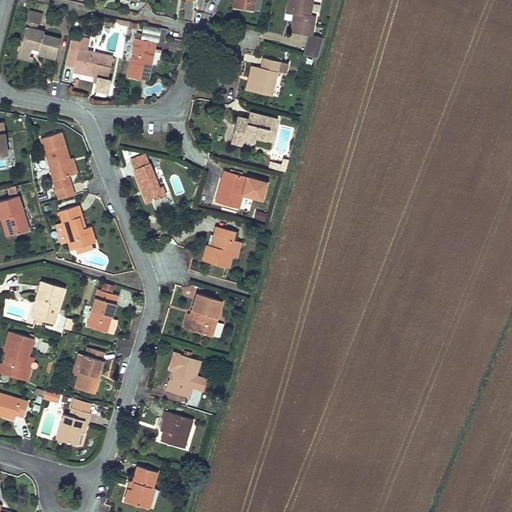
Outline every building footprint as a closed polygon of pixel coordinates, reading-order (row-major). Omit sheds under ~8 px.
[(312,0),(290,0),(289,10),(292,11),(290,19),(288,28),(307,32),(310,33),(312,23),(313,16),(309,15),(312,0)] [(28,9),(18,47),(30,50),(32,45),(37,46),(36,51),(54,56),(58,37),(42,33),(43,31),(33,28),(35,21),(39,22),(42,12),(28,9)] [(307,32),(300,55),(313,58),(319,35),(310,33),(307,32)] [(69,33),(64,60),(73,62),(72,68),(80,69),(95,72),(97,75),(95,84),(107,87),(110,75),(107,74),(111,50),(86,46),(88,34),(79,33),(79,35),(69,33)] [(155,39),(136,35),(128,72),(147,76),(155,39)] [(30,50),(18,47),(17,54),(31,58),(32,53),(30,53),(30,50)] [(249,88),(269,94),(277,62),(260,57),(258,66),(255,65),(249,88)] [(236,113),(229,139),(240,142),(242,135),(254,139),(255,134),(269,138),(275,117),(247,110),(245,115),(236,113)] [(59,127),(38,134),(51,173),(43,176),(46,186),(53,184),(57,197),(72,192),(70,185),(64,170),(76,166),(71,152),(67,154),(59,127)] [(146,149),(131,155),(135,163),(149,158),(146,149)] [(135,163),(133,164),(145,197),(165,190),(161,179),(159,180),(150,158),(149,158),(135,163)] [(222,167),(213,198),(235,205),(239,191),(244,174),(222,167)] [(263,179),(244,174),(239,191),(258,197),(263,179)] [(7,231),(27,226),(17,192),(0,196),(0,213),(2,213),(7,231)] [(77,201),(56,206),(59,218),(51,220),(57,240),(65,238),(67,245),(92,238),(88,222),(83,223),(78,204),(77,201)] [(265,220),(266,213),(256,211),(255,218),(265,220)] [(203,241),(199,256),(224,263),(227,253),(231,236),(228,236),(230,228),(212,223),(207,242),(203,241)] [(236,238),(231,236),(227,253),(231,254),(236,238)] [(60,285),(38,278),(36,283),(27,312),(50,319),(60,285)] [(114,291),(93,285),(83,323),(106,329),(110,316),(107,316),(112,298),(114,291)] [(206,331),(217,295),(191,287),(186,305),(195,308),(190,326),(206,331)] [(72,329),(73,318),(58,316),(57,327),(72,329)] [(31,335),(6,327),(0,347),(4,348),(1,359),(0,359),(0,369),(26,377),(28,368),(22,366),(31,335)] [(85,352),(74,349),(68,370),(74,372),(71,383),(92,389),(100,360),(101,356),(98,355),(100,349),(86,346),(85,352)] [(161,385),(189,394),(200,357),(177,350),(169,376),(164,375),(161,385)] [(24,398),(0,390),(0,412),(10,416),(12,409),(15,410),(20,412),(24,398)] [(45,392),(44,398),(58,402),(59,396),(45,392)] [(86,408),(68,403),(66,412),(59,411),(53,434),(73,439),(79,417),(84,418),(85,415),(86,408)] [(156,437),(179,444),(188,416),(159,407),(157,416),(162,417),(156,437)] [(126,476),(119,496),(140,503),(147,483),(150,484),(155,469),(134,462),(129,477),(126,476)] [(152,485),(150,484),(147,483),(140,503),(145,505),(152,485)]
